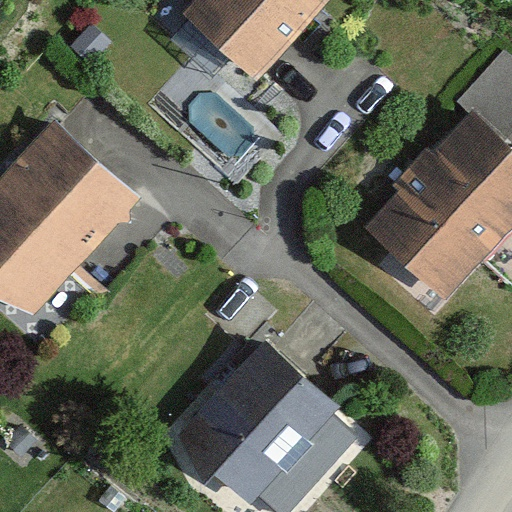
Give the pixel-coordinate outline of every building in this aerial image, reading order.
[(202,0),(188,17),(260,78),(327,0),(202,0)] [(511,128),(511,42),(511,41),(468,91),(511,128)] [(511,225),(511,146),(471,111),(370,226),(450,296),(511,225)] [(0,184),(0,285),(32,315),(139,197),(57,122),(0,184)] [(250,503),(340,404),(266,337),(170,443),(207,476),(213,470),(250,503)]
